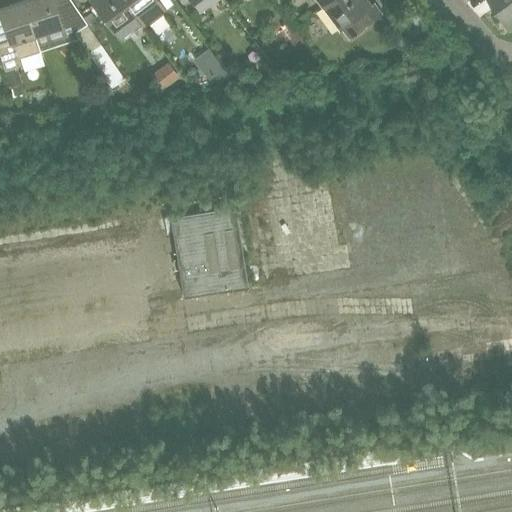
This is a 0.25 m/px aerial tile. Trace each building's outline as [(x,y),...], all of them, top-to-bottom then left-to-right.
[(39,48),(34,33),(22,0),(21,0),(0,7),(0,13),(8,39),(0,41),(0,57),(2,64),(4,71),(16,67),(23,65),(19,55),(39,48)] [(61,24),(52,0),(22,0),(34,33),(61,24)] [(89,0),(112,31),(135,14),(124,0),(89,0)] [(167,10),(159,0),(124,0),(135,14),(144,27),(167,10)] [(374,2),(372,4),(368,0),(329,0),(321,6),(338,29),(353,18),(361,29),(382,13),(374,2)] [(511,0),(490,0),(497,10),(500,7),(509,19),(511,16),(511,0)] [(413,3),(405,11),(424,32),(432,25),(413,3)] [(99,25),(90,11),(82,16),(92,30),(99,25)] [(100,42),(80,15),(66,19),(74,30),(88,50),(100,42)] [(209,48),(195,59),(204,71),(223,68),(209,48)] [(16,67),(4,71),(9,85),(20,82),(16,67)] [(249,284),(236,203),(171,214),(184,294),(249,284)]
